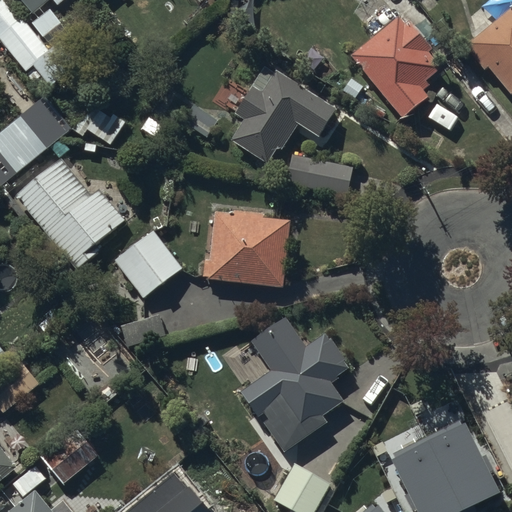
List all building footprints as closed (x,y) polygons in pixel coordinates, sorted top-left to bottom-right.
[(4,0),(0,0),(0,33),(0,34),(0,37),(27,69),(34,64),(51,85),(73,67),(55,45),(50,49),(22,16),(20,18),(4,0)] [(24,0),(34,12),(49,0),(54,0),(58,4),(63,0),(24,0)] [(511,4),(464,44),(482,67),(486,64),(511,95),(511,4)] [(70,30),(50,7),(32,23),(52,46),(70,30)] [(396,15),(350,52),(402,115),(426,95),(422,90),(429,84),(425,79),(440,67),(427,51),(431,48),(409,22),(405,25),(396,15)] [(336,106),(276,66),(273,69),(265,64),(234,110),(243,117),(230,137),(266,161),(277,145),(280,147),(298,121),(317,134),(336,106)] [(0,185),(69,129),(42,96),(0,129),(0,185)] [(99,108),(91,121),(116,137),(126,120),(115,113),(112,117),(99,108)] [(352,165),(290,153),(284,182),(346,194),(352,165)] [(60,157),(17,193),(46,229),(38,235),(52,252),(59,246),(77,268),(101,248),(96,241),(125,218),(101,188),(91,195),(60,157)] [(263,212),(214,208),(209,258),(203,257),(201,277),(282,285),(289,217),(263,216),(263,212)] [(152,229),(113,258),(142,296),(181,267),(152,229)] [(159,313),(120,324),(126,346),(165,334),(159,313)] [(273,369),(242,390),(257,411),(263,407),(272,419),(267,422),(285,448),(326,419),(323,415),(345,399),(331,379),(338,374),(337,373),(348,366),(343,358),(344,357),(330,336),(327,337),(323,331),(305,344),(286,317),(253,340),(273,369)] [(0,367),(12,358),(0,344),(0,367)] [(21,358),(0,374),(0,406),(4,412),(40,383),(21,358)] [(466,420),(392,454),(419,511),(457,511),(500,492),(466,420)] [(75,427),(40,455),(62,483),(97,455),(75,427)] [(0,480),(18,466),(0,444),(0,480)] [(312,511),(330,483),(295,462),(273,498),(296,511),(312,511)] [(216,494),(203,479),(184,494),(197,510),(216,494)] [(131,499),(115,511),(178,511),(157,485),(134,503),(131,499)] [(51,507),(34,488),(4,511),(73,511),(61,498),(51,507)] [(383,511),(377,503),(366,511),(383,511)]
